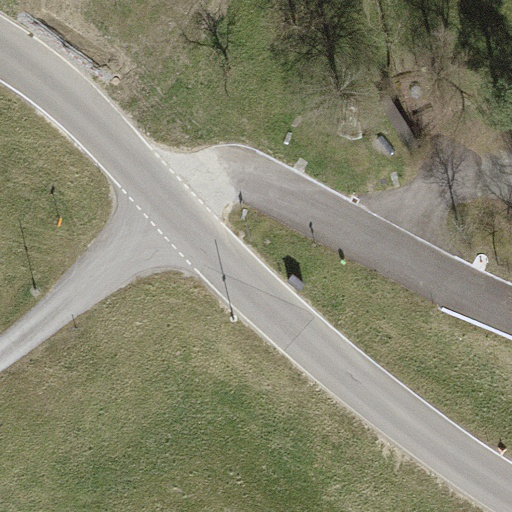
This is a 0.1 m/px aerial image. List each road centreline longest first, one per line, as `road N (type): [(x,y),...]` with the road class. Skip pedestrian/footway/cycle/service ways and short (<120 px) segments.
road 1 (unclassified): [(511,491),(323,354),(171,204)]
road 2 (unclassified): [(171,204),(203,180),(248,177),(511,309)]
road 3 (unclassified): [(0,49),(106,132),(171,204)]
road 4 (track): [(0,356),(171,204)]
